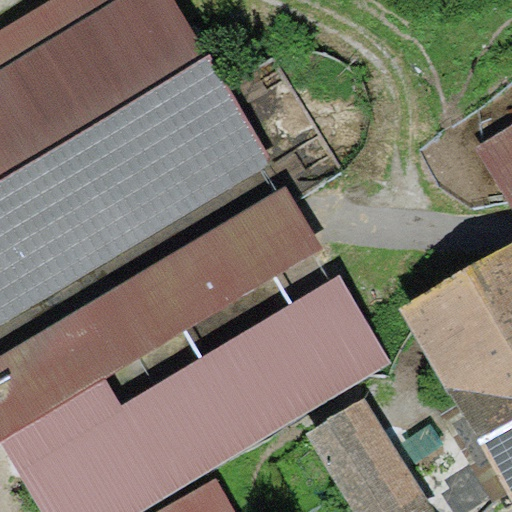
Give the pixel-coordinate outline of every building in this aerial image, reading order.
[(0,337),(6,348),(279,181),(166,0),(119,0),(0,71),(0,337)] [(511,123),(474,148),(511,206),(511,123)] [(0,448),(322,251),(279,181),(6,348),(0,351),(0,448)] [(511,251),(404,313),(511,498),(511,251)] [(433,511),(364,404),(314,436),(361,511),(433,511)]
